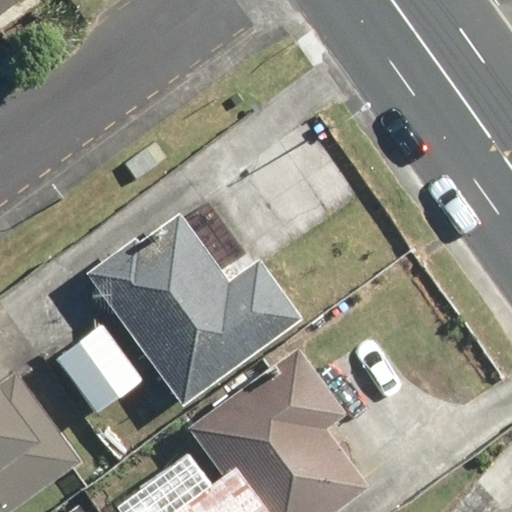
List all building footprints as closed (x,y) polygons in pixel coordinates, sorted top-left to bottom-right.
[(0,0),(0,11),(14,0),(0,0)] [(110,321),(60,357),(101,414),(161,371),(185,405),(308,317),(263,254),(233,275),(189,214),(86,287),(110,321)] [(212,459),(136,511),(340,511),(370,491),(327,430),(353,412),(344,400),(369,383),(329,326),(188,425),(212,459)] [(6,511),(13,511),(83,459),(17,372),(0,384),(0,509),(3,507),(6,511)] [(90,511),(79,498),(62,511),(90,511)]
